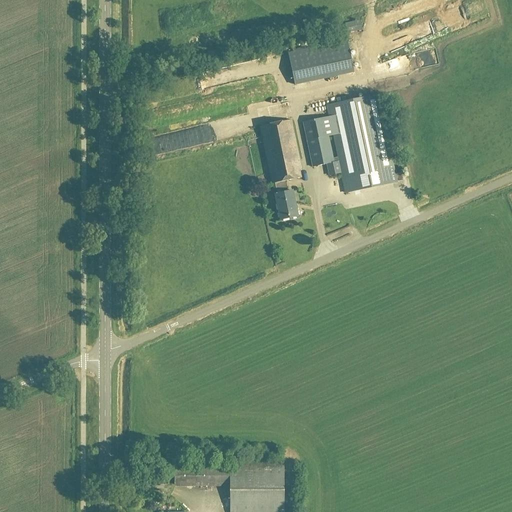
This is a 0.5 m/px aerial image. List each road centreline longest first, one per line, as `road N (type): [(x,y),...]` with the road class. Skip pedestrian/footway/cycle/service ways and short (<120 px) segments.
road 1 (unclassified): [(104,355),(511,179)]
road 2 (secondary): [(104,355),(104,0)]
road 3 (secondary): [(104,511),(104,355)]
